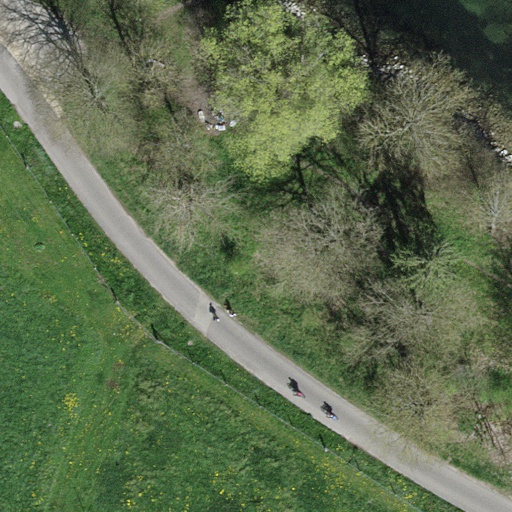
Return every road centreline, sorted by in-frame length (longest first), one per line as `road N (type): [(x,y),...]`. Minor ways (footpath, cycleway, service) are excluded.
road 1 (unclassified): [(0,62),(254,363),(511,502)]
road 2 (track): [(29,511),(161,246)]
